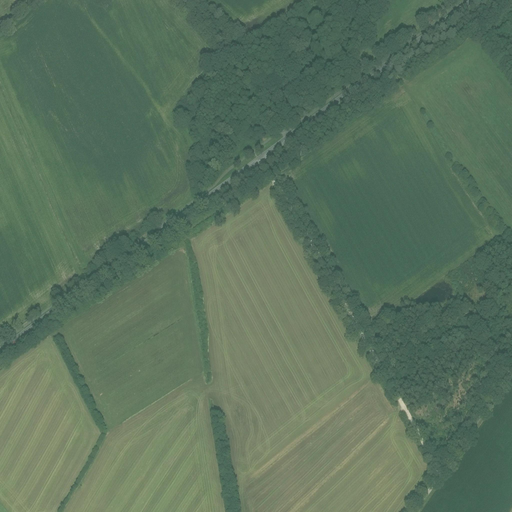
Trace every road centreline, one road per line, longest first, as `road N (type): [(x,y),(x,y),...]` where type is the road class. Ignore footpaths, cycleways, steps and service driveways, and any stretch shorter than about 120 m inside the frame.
road 1 (tertiary): [(0,351),(475,0)]
road 2 (track): [(440,475),(260,155)]
road 3 (unclassified): [(414,511),(511,368)]
